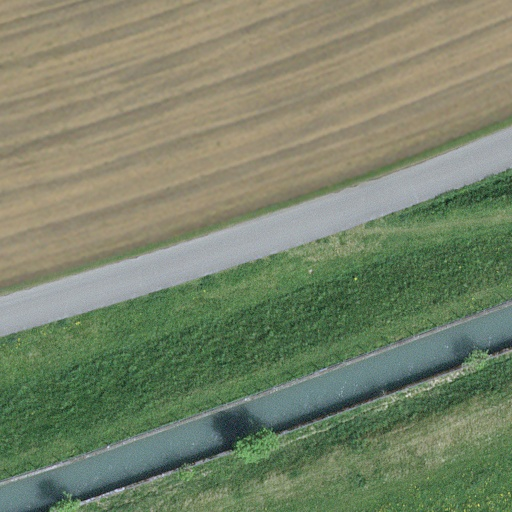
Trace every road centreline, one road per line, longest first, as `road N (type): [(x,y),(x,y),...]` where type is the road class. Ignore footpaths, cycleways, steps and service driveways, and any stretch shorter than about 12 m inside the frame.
road 1 (unclassified): [(0,314),(402,191),(511,147)]
road 2 (track): [(511,214),(171,264)]
